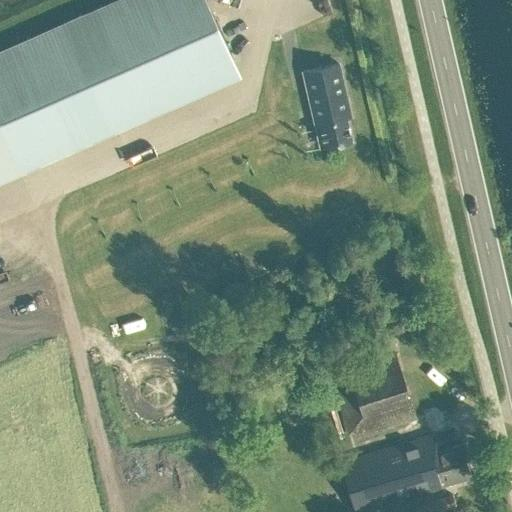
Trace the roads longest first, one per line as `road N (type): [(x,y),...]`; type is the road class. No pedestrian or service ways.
road 1 (primary): [(511,356),(431,0)]
road 2 (track): [(46,182),(47,236),(117,511)]
